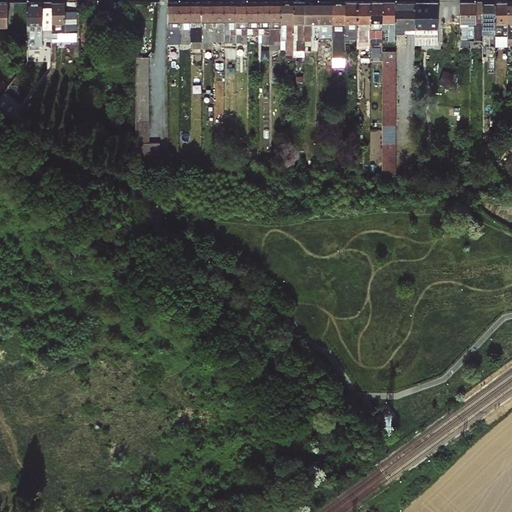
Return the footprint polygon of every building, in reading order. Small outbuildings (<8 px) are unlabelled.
[(51,37),(51,6),(42,6),(42,1),(26,1),(26,43),(36,43),(36,38),(51,37)] [(51,6),(51,37),(51,42),(76,42),(76,11),(65,11),(65,1),(51,1),(51,6)] [(381,2),(381,29),(388,29),(388,40),(394,40),(393,32),(394,1),(381,2)] [(394,1),(393,32),(414,32),(415,1),(394,1)] [(415,1),(414,32),(414,45),(438,45),(438,1),(415,1)] [(469,40),(481,40),(481,1),(459,1),(459,46),(469,46),(469,40)] [(495,1),(481,1),(481,40),(481,56),(495,56),(495,46),(495,1)] [(507,1),(495,1),(495,46),(507,46),(507,38),(507,1)] [(224,3),(224,34),(227,34),(227,42),(235,42),(235,34),(236,2),(224,3)] [(236,2),(235,34),(240,34),(240,43),(246,43),(246,40),(246,2),(236,2)] [(246,2),(246,40),(258,39),(256,2),(246,2)] [(256,2),(258,39),(258,44),(269,44),(268,2),(256,2)] [(268,2),(269,44),(269,47),(277,46),(277,54),(280,54),(279,2),(268,2)] [(279,2),(280,54),(292,54),(292,2),(279,2)] [(292,2),(292,54),(292,56),(304,56),(304,38),(304,2),(292,2)] [(304,2),(304,38),(317,38),(318,2),(304,2)] [(318,2),(317,38),(331,38),(332,2),(318,2)] [(332,2),(331,38),(331,67),(344,67),(344,39),(344,2),(332,2)] [(344,2),(344,39),(356,39),(357,2),(344,2)] [(357,2),(356,39),(356,49),(369,49),(369,45),(368,2),(357,2)] [(368,2),(369,45),(381,45),(381,29),(381,2),(368,2)] [(179,43),(180,3),(167,3),(167,49),(179,49),(179,43)] [(180,3),(179,43),(190,43),(190,41),(190,3),(180,3)] [(190,3),(190,41),(201,41),(201,3),(190,3)] [(211,41),(213,3),(201,3),(201,41),(211,41)] [(213,3),(211,41),(224,41),(224,34),(224,3),(213,3)] [(383,49),(384,175),(399,175),(397,49),(383,49)] [(136,55),(137,155),(161,155),(161,141),(151,141),(151,55),(136,55)]
